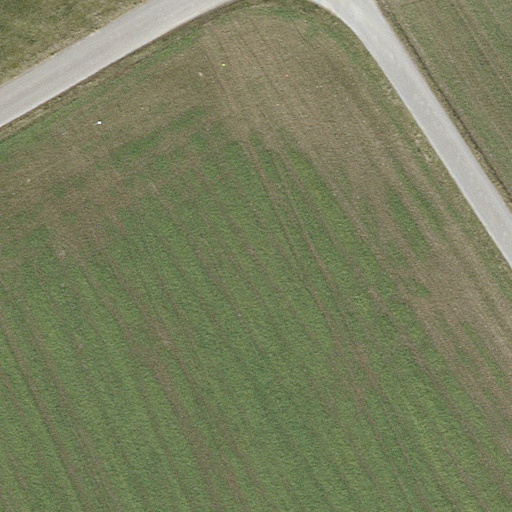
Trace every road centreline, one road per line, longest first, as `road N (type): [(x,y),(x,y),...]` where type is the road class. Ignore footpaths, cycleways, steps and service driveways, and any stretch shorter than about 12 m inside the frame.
road 1 (track): [(350,0),(511,248)]
road 2 (track): [(185,0),(0,107)]
